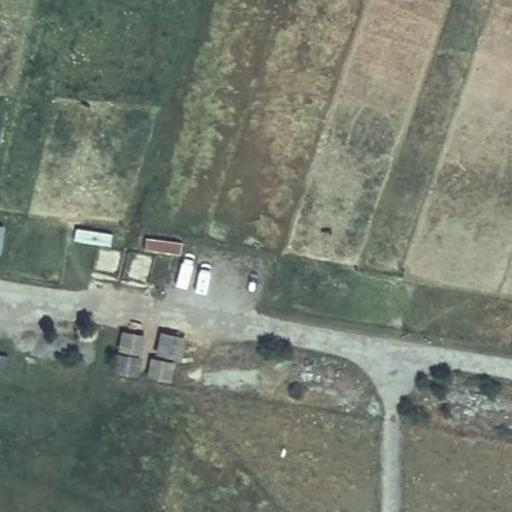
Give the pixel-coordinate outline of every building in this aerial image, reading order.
[(110,246),(111,232),(76,230),(75,244),(110,246)] [(145,251),(179,253),(180,242),(146,241),(145,251)] [(97,266),(111,272),(119,252),(105,247),(97,266)] [(136,255),(130,278),(146,281),(151,259),(136,255)] [(242,274),(271,277),(272,257),(243,255),(242,274)] [(181,363),(187,340),(160,333),(154,356),(181,363)] [(118,335),(116,376),(141,377),(143,336),(118,335)] [(171,383),(175,363),(150,359),(146,378),(171,383)]
